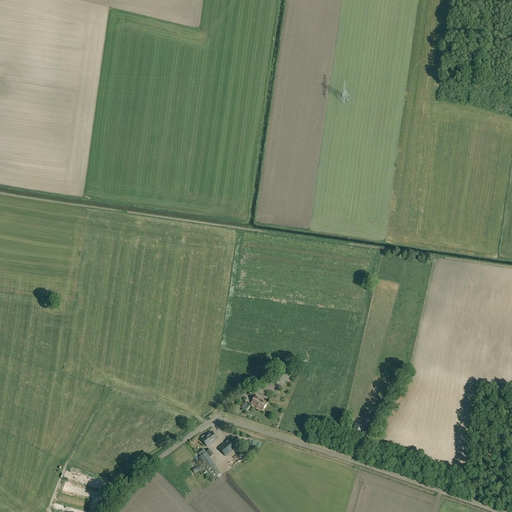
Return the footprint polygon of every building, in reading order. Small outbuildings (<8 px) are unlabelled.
[(293,371),(286,365),(273,380),(280,386),(293,371)] [(263,410),(268,403),(256,395),(251,403),(263,410)] [(360,433),(363,425),(356,422),(353,431),(360,433)] [(211,444),(217,440),(211,432),(205,436),(204,435),(201,437),(202,438),(208,447),(211,445),(211,444)] [(226,456),(237,447),(231,439),(219,448),(226,456)] [(210,449),(206,452),(200,456),(199,457),(214,479),(216,476),(218,479),(223,476),(210,458),(214,455),(210,449)]
